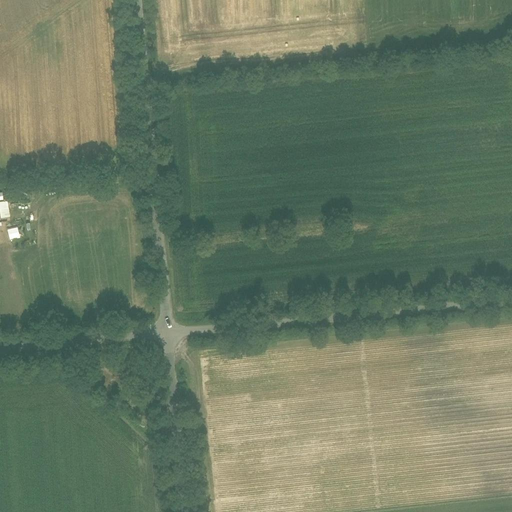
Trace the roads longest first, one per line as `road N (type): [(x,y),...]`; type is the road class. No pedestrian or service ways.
road 1 (unclassified): [(511,294),(168,333)]
road 2 (residential): [(168,333),(137,0)]
road 3 (residential): [(185,511),(168,333)]
road 4 (unclassified): [(168,333),(0,349)]
